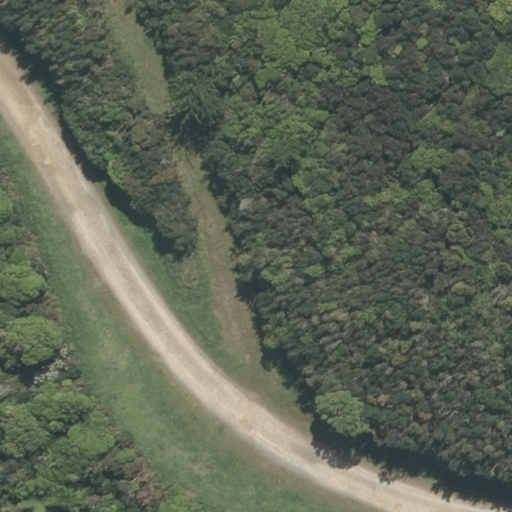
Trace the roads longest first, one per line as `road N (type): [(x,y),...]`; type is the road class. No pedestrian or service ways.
road 1 (track): [(369,511),(304,492),(127,361),(0,139)]
road 2 (track): [(304,492),(77,0)]
